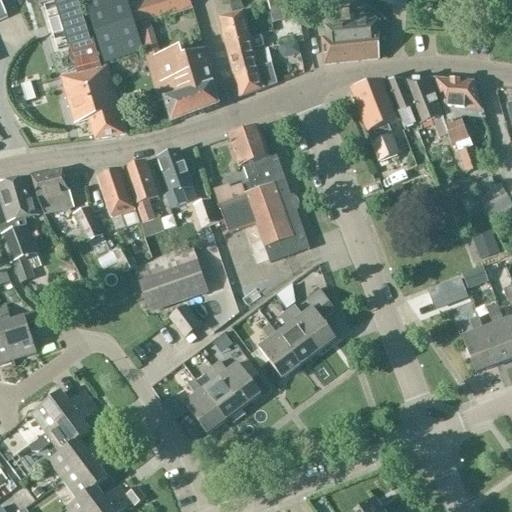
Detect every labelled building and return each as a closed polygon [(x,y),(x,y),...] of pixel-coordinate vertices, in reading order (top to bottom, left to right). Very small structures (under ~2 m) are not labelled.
[(91,42),(77,0),(67,0),(55,4),(69,49),(71,49),(91,42)] [(167,19),(161,0),(159,0),(131,9),(128,0),(85,0),(103,64),(143,52),(147,63),(154,61),(162,89),(161,89),(165,103),(171,125),(195,117),(176,51),(161,56),(150,24),(167,19)] [(189,0),(161,0),(167,19),(193,11),(189,0)] [(292,0),(267,0),(271,12),(294,6),(292,0)] [(322,21),(322,14),(321,2),(308,3),(309,22),(322,21)] [(219,20),(226,49),(251,42),(250,38),(243,14),(219,20)] [(353,28),(348,29),(352,63),(379,60),(380,23),(373,18),(363,20),(360,20),(361,27),(353,28)] [(328,31),(328,42),(322,42),(325,67),(352,63),(348,29),(328,31)] [(226,49),(235,83),(259,76),(253,51),(264,48),(261,36),(250,38),(251,42),(226,49)] [(91,42),(71,49),(70,52),(69,57),(70,61),(73,65),(76,66),(78,75),(61,81),(75,126),(89,122),(95,142),(126,136),(105,67),(101,68),(94,41),(92,42),(92,43),(91,42)] [(269,67),(264,48),(253,51),(259,76),(235,83),(239,101),(277,86),(272,66),(269,67)] [(209,68),(204,51),(184,58),(182,49),(176,51),(195,117),(218,108),(207,69),(209,68)] [(429,81),(403,82),(421,128),(433,123),(439,139),(449,135),(445,127),(451,125),(449,119),(448,119),(448,117),(446,117),(446,119),(445,120),(429,81)] [(436,81),(448,117),(448,119),(449,119),(451,125),(445,127),(449,135),(453,147),(456,146),(460,155),(474,150),(462,121),(486,122),(475,85),(436,81)] [(386,83),(401,122),(405,131),(416,127),(410,112),(414,110),(403,82),(386,83)] [(401,122),(386,83),(351,93),(380,165),(400,157),(389,127),(401,122)] [(218,207),(228,236),(255,226),(269,265),(309,251),(266,126),(241,135),(238,133),(232,135),(231,138),(227,140),(238,171),(243,170),(252,195),(218,207)] [(474,150),(460,155),(468,175),(481,170),(474,150)] [(188,207),(182,193),(192,189),(189,182),(191,180),(195,175),(196,171),(195,166),(190,163),(182,162),(179,153),(157,161),(170,198),(167,199),(172,212),(188,207)] [(145,163),(123,170),(123,171),(146,240),(164,233),(159,220),(154,222),(148,203),(157,200),(145,163)] [(35,197),(44,216),(74,209),(64,171),(30,179),(35,197)] [(111,222),(112,221),(117,233),(140,225),(136,213),(134,214),(119,172),(97,179),(111,222)] [(218,204),(242,194),(236,179),(212,188),(218,204)] [(492,179),(474,189),(485,209),(503,200),(492,179)] [(29,180),(0,187),(0,200),(10,225),(39,217),(29,180)] [(388,195),(385,196),(403,227),(420,217),(402,187),(402,186),(388,195)] [(193,207),(201,230),(217,224),(209,202),(193,207)] [(73,214),(87,244),(102,237),(89,207),(73,214)] [(26,228),(2,238),(13,266),(13,265),(20,284),(35,280),(32,271),(41,268),(37,256),(26,228)] [(156,238),(147,241),(154,260),(162,257),(156,238)] [(127,246),(113,254),(124,276),(139,268),(127,246)] [(210,294),(194,250),(135,270),(151,316),(210,294)] [(450,289),(427,298),(433,314),(456,305),(450,289)] [(313,311),(303,319),(295,308),(288,314),(319,354),(337,341),(322,321),(334,312),(320,293),(307,303),(313,311)] [(496,329),(484,333),(497,368),(511,362),(511,344),(505,325),(498,306),(489,310),(496,329)] [(37,354),(27,326),(39,322),(36,312),(24,316),(25,319),(12,323),(6,307),(0,309),(0,322),(13,362),(37,354)] [(171,323),(185,341),(201,329),(187,311),(171,323)] [(270,327),(301,368),(319,354),(288,314),(280,320),(289,331),(279,339),(270,327)] [(476,376),(497,368),(484,333),(479,320),(471,323),(475,336),(462,341),(476,376)] [(0,366),(13,362),(0,322),(0,366)] [(283,382),(301,368),(270,327),(263,332),(272,344),(261,352),(283,382)] [(221,364),(213,370),(244,411),(262,397),(239,368),(229,376),(221,364)] [(206,376),(207,377),(196,384),(226,424),(244,411),(213,370),(206,376)] [(208,438),(226,424),(196,384),(196,383),(189,389),(197,400),(186,408),(208,438)] [(31,416),(46,436),(91,403),(84,395),(69,405),(61,394),(31,416)] [(46,436),(29,449),(33,454),(40,454),(53,445),(60,455),(61,456),(80,442),(91,434),(82,423),(97,412),(91,403),(46,436)] [(50,463),(64,483),(109,450),(103,442),(88,453),(80,442),(61,456),(60,455),(50,463)] [(64,483),(78,502),(79,502),(97,489),(98,489),(109,481),(100,469),(115,458),(109,450),(64,483)] [(67,510),(67,511),(106,511),(126,497),(120,489),(106,500),(98,489),(97,489),(79,502),(78,502),(67,510)] [(123,511),(132,506),(126,497),(106,511),(123,511)] [(363,511),(383,511),(376,503),(363,511)]
